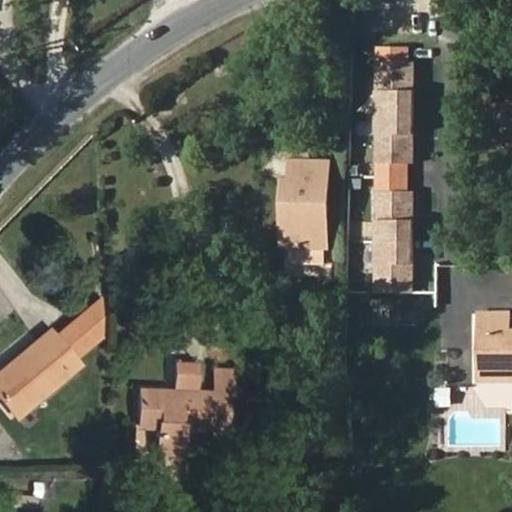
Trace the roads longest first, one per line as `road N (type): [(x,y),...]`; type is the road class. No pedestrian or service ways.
road 1 (secondary): [(231,0),(170,31),(74,104),(0,181)]
road 2 (residential): [(463,253),(461,0)]
